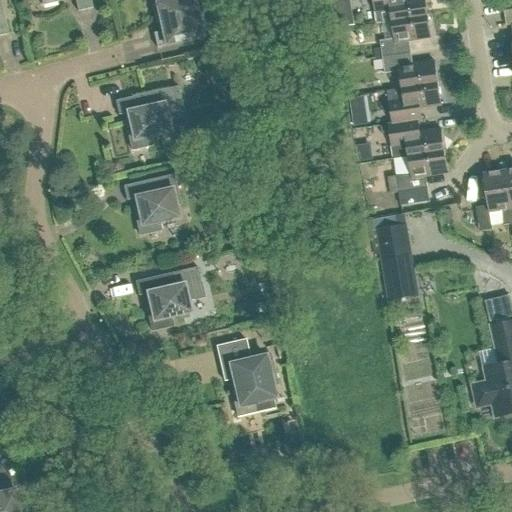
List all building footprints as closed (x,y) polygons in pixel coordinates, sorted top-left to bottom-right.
[(74,0),(77,12),(91,9),(89,0),(40,0),(42,6),(66,0),(74,0)] [(176,0),(172,1),(172,0),(149,0),(156,25),(160,24),(162,32),(153,34),(156,48),(207,37),(200,7),(195,8),(192,0),(176,0)] [(349,0),(337,0),(332,1),(334,15),(352,12),(349,0)] [(369,0),(352,0),(350,0),(353,17),(372,14),(369,0)] [(372,0),(373,2),(373,6),(376,24),(392,21),(427,16),(424,0),(372,0)] [(381,57),(411,53),(409,41),(431,38),(427,16),(392,21),(394,38),(379,40),(381,57)] [(402,88),(437,83),(434,61),(412,64),(411,53),(381,57),(383,73),(399,71),(402,88)] [(391,124),(417,121),(421,120),(420,108),(441,105),(437,83),(402,88),(402,91),(387,93),(389,108),(391,124)] [(177,87),(114,102),(118,116),(127,114),(129,122),(124,123),(131,151),(152,146),(150,137),(175,132),(172,120),(184,117),(177,87)] [(368,111),(352,113),(354,126),(370,124),(368,111)] [(393,159),(444,151),(441,128),(419,132),(417,121),(391,124),(388,124),(388,125),(389,134),(393,159)] [(388,125),(380,126),(382,135),(385,134),(389,134),(388,125)] [(448,173),(444,151),(393,159),(393,162),(409,159),(411,174),(396,176),(396,178),(391,178),(393,195),(398,194),(400,207),(430,203),(428,188),(426,176),(448,173)] [(503,224),(511,222),(511,221),(504,170),(483,173),(488,205),(476,207),(479,230),(491,228),(489,211),(501,209),(503,224)] [(139,237),(160,232),(158,223),(183,217),(173,175),(122,187),(126,201),(135,199),(137,207),(132,208),(139,237)] [(408,225),(377,230),(389,302),(420,296),(408,225)] [(238,263),(224,264),(225,280),(239,279),(238,263)] [(170,318),(195,312),(192,301),(204,298),(197,268),(134,282),(138,297),(147,295),(149,302),(144,303),(151,332),(172,327),(170,318)] [(473,385),(478,410),(493,406),(496,418),(511,414),(511,321),(492,326),(501,365),(485,368),(488,382),(473,385)] [(221,346),(215,347),(220,368),(221,371),(223,382),(232,380),(234,388),(230,389),(237,417),(258,412),(258,414),(277,409),(275,399),(272,387),(278,386),(270,356),(250,361),(245,340),(227,344),(221,346)] [(0,511),(17,511),(11,482),(0,484),(0,511)]
